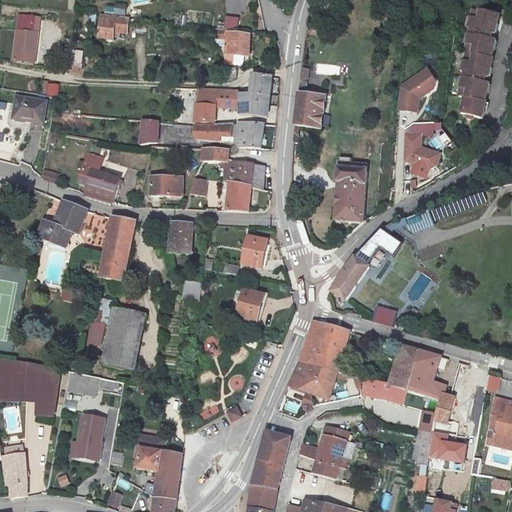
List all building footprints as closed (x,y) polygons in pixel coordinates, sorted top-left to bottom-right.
[(507,33),(510,15),(483,10),(482,18),(479,17),(478,28),(481,28),(480,35),(477,34),(476,44),(479,45),(477,55),(479,55),(476,73),(472,73),(470,86),(472,86),(471,96),(476,96),(473,114),(497,117),(498,109),(497,109),(499,92),(497,92),(499,83),(496,83),(497,75),(498,75),(500,67),(503,68),(504,60),(502,59),(503,49),(502,49),(503,40),(500,39),(502,32),(507,33)] [(21,13),(14,59),(38,63),(40,32),(35,31),(37,16),(21,13)] [(133,19),(104,16),(102,37),(119,40),(120,35),(132,35),(133,19)] [(247,29),(216,26),(215,33),(222,34),(220,51),(243,54),(247,29)] [(70,51),(71,70),(83,69),(81,50),(70,51)] [(227,75),(234,75),(234,73),(239,74),(240,64),(228,64),(227,75)] [(308,86),(309,68),(301,68),(300,86),(308,86)] [(421,111),(423,97),(438,88),(440,81),(431,68),(404,85),(401,108),(421,111)] [(233,83),(234,92),(246,93),(248,74),(239,74),(234,73),(234,75),(233,83)] [(246,93),(234,92),(234,98),(263,100),(266,75),(248,74),(246,93)] [(47,95),(59,96),(59,84),(47,83),(47,95)] [(296,133),(294,163),(298,163),(298,155),(300,155),(301,149),(304,149),(306,126),(327,128),(331,96),(299,92),(296,133)] [(43,99),(13,94),(9,114),(25,117),(25,120),(38,122),(43,99)] [(233,117),(232,120),(230,134),(230,141),(255,143),(258,119),(233,117)] [(230,134),(232,120),(190,119),(190,133),(215,136),(215,133),(230,134)] [(160,145),(163,123),(145,122),(144,144),(160,145)] [(442,125),(434,125),(414,125),(404,132),(405,160),(412,164),(410,173),(426,178),(428,170),(438,166),(441,154),(423,148),(423,137),(432,137),(435,134),(435,131),(442,131),(442,125)] [(221,159),(223,147),(199,146),(198,156),(221,159)] [(457,148),(449,152),(452,159),(461,154),(457,148)] [(86,181),(83,190),(110,196),(117,171),(101,168),(103,154),(87,150),(78,179),(86,181)] [(334,219),(361,221),(364,161),(347,161),(347,157),(345,157),(346,153),(345,152),(344,152),(343,151),(341,152),(340,152),(339,153),(338,156),(336,156),(336,168),(334,167),(334,180),(336,181),(334,219)] [(227,170),(249,173),(252,160),(228,157),(227,170)] [(38,175),(53,180),(56,168),(40,163),(38,175)] [(148,169),(147,187),(177,189),(179,170),(148,169)] [(266,176),(249,173),(227,170),(226,176),(247,183),(266,188),(266,176)] [(247,183),(226,176),(213,175),(213,181),(224,182),(222,206),(244,208),(247,183)] [(293,195),(299,200),(304,202),(307,190),(293,187),(293,195)] [(179,204),(191,203),(193,191),(184,189),(179,204)] [(441,219),(491,200),(486,189),(437,208),(441,219)] [(63,199),(52,224),(48,237),(65,242),(70,230),(75,233),(85,210),(63,199)] [(425,216),(419,205),(384,225),(381,228),(395,226),(401,222),(408,226),(425,216)] [(103,225),(104,216),(91,214),(90,222),(103,225)] [(111,215),(99,276),(124,281),(134,220),(111,215)] [(48,237),(52,224),(42,221),(36,237),(47,241),(48,237)] [(171,251),(184,252),(189,252),(189,225),(172,224),(171,251)] [(398,261),(408,248),(381,228),(355,255),(365,262),(378,246),(398,261)] [(270,240),(250,235),(243,263),(262,268),(270,240)] [(355,255),(332,289),(345,298),(368,265),(365,262),(355,255)] [(237,275),(239,266),(225,263),(223,273),(237,275)] [(185,298),(200,299),(202,281),(187,279),(185,298)] [(63,289),(61,299),(73,302),(76,292),(63,289)] [(267,295),(248,290),(242,317),(260,321),(267,295)] [(136,367),(145,321),(147,312),(112,305),(110,312),(101,360),(136,367)] [(399,311),(379,305),(375,321),(395,326),(399,311)] [(313,320),(301,360),(317,363),(318,362),(337,369),(350,329),(313,320)] [(421,384),(426,368),(417,365),(422,349),(403,344),(390,385),(409,391),(412,383),(421,384)] [(417,365),(426,368),(440,372),(444,356),(422,349),(417,365)] [(64,368),(0,360),(0,401),(41,401),(41,418),(61,418),(64,368)] [(332,385),(337,369),(318,362),(317,363),(301,360),(289,384),(328,396),(330,390),(337,392),(339,387),(332,385)] [(491,377),(492,373),(475,367),(471,391),(473,391),(487,394),(488,394),(489,392),(491,377)] [(449,386),(437,381),(440,372),(426,368),(421,384),(412,383),(409,391),(429,397),(439,400),(442,401),(445,393),(448,394),(449,386)] [(67,393),(98,395),(99,376),(68,374),(67,393)] [(503,379),(491,377),(489,392),(500,394),(503,379)] [(405,406),(409,391),(390,385),(365,378),(364,396),(405,406)] [(487,394),(473,391),(470,407),(484,410),(487,394)] [(436,423),(449,427),(454,413),(458,398),(448,394),(445,393),(442,401),(436,423)] [(303,405),(312,406),(313,396),(305,395),(303,405)] [(511,403),(497,401),(490,434),(497,436),(495,448),(511,451),(511,410),(511,408),(511,403)] [(217,406),(199,412),(202,419),(220,413),(217,406)] [(239,407),(228,414),(234,424),(245,417),(239,407)] [(438,414),(424,411),(420,431),(434,434),(435,422),(438,414)] [(112,419),(85,415),(80,443),(75,442),(72,458),(104,464),(112,419)] [(27,419),(16,417),(15,422),(26,425),(27,419)] [(449,427),(436,423),(433,446),(446,448),(449,427)] [(480,432),(459,428),(455,453),(476,457),(480,432)] [(319,458),(343,465),(349,467),(351,459),(345,457),(350,440),(334,435),(335,431),(328,429),(319,458)] [(434,434),(420,431),(414,463),(430,466),(434,434)] [(488,446),(495,448),(497,436),(490,434),(488,446)] [(268,435),(256,488),(279,491),(291,441),(268,435)] [(160,498),(158,511),(179,511),(182,497),(182,487),(186,457),(166,454),(168,442),(145,438),(143,450),(144,450),(143,460),(141,471),(162,475),(160,498)] [(302,452),(311,455),(314,447),(304,443),(302,452)] [(4,456),(9,482),(11,495),(31,493),(29,477),(24,447),(16,449),(17,453),(4,456)] [(338,480),(343,465),(319,458),(315,473),(338,480)] [(61,488),(70,484),(66,474),(57,478),(61,488)] [(428,479),(420,478),(418,488),(427,489),(428,479)] [(493,490),(510,493),(511,483),(494,480),(493,490)] [(275,511),(279,491),(256,488),(251,511),(275,511)] [(118,509),(123,494),(112,491),(107,506),(118,509)] [(458,511),(460,504),(436,500),(433,511),(458,511)] [(303,511),(358,511),(329,506),(306,502),(303,511)] [(0,511),(8,511),(8,503),(0,504),(0,511)]
